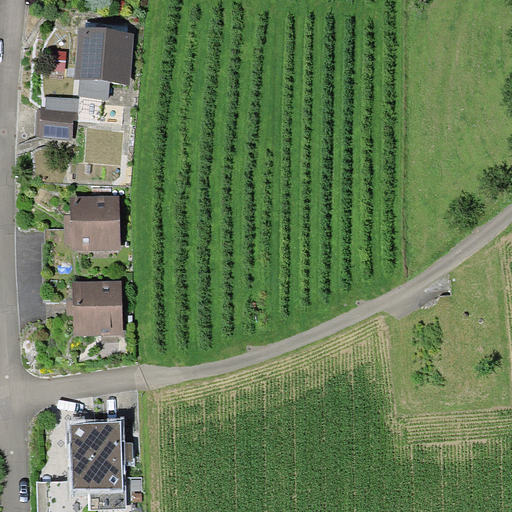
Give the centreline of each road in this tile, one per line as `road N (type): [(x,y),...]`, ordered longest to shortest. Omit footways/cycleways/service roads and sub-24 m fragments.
road 1 (track): [(511,216),(429,280),(367,315),(235,364),(127,382)]
road 2 (residential): [(10,408),(2,178),(15,0)]
